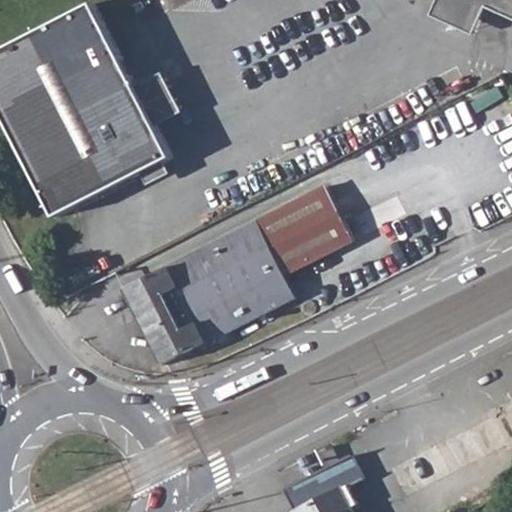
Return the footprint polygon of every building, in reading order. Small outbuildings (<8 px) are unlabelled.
[(475,32),(487,5),(511,16),(511,0),(436,0),(431,12),(475,32)] [(174,155),(157,124),(138,85),(95,1),(0,49),(0,104),(56,216),(143,171),(167,159),(174,155)] [(163,72),(138,85),(157,124),(183,110),(163,72)] [(173,172),(167,159),(143,171),(149,183),(173,172)] [(354,240),(325,184),(168,266),(208,342),(297,297),(286,274),(354,240)] [(168,362),(208,342),(168,266),(127,287),(165,361),(166,363),(168,362)] [(488,418),(446,439),(459,466),(501,445),(488,418)] [(446,439),(434,445),(448,472),(459,466),(446,439)] [(404,494),(448,472),(434,445),(391,467),(404,494)] [(354,511),(352,507),(359,503),(350,485),(363,479),(352,456),(286,490),(297,511),(354,511)]
